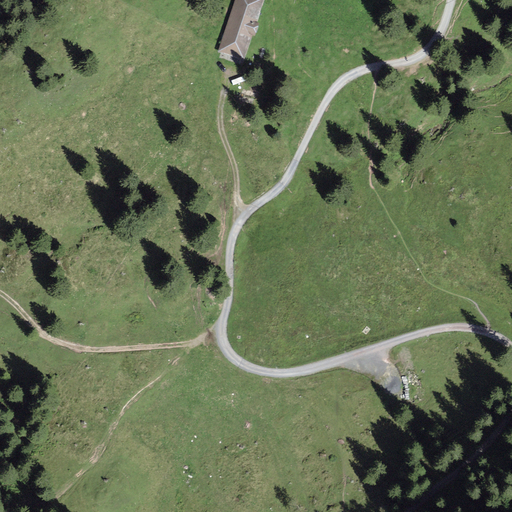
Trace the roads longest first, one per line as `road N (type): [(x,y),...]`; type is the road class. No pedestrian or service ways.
road 1 (track): [(449,0),(435,37),(417,52),(332,86),(277,187),(234,225),(220,331)]
road 2 (track): [(220,331),(229,357),(279,372),(426,331),(469,327),(511,347)]
road 3 (track): [(0,295),(51,340),(185,343)]
road 4 (track): [(511,405),(407,511)]
road 5 (track): [(242,215),(220,124),(231,71)]
